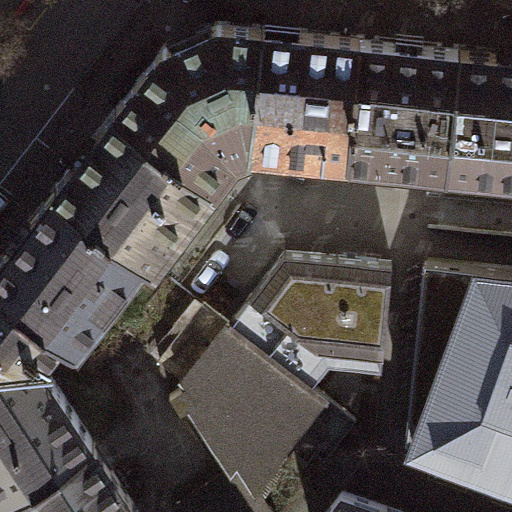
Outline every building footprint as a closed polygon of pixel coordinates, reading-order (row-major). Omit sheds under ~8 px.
[(236,149),(250,144),(254,104),(263,24),(220,19),(193,31),(166,43),(116,107),(211,181),(236,149)] [(290,148),(348,154),(360,34),(345,32),(300,28),(281,26),(263,24),(254,104),(250,144),(269,146),(290,148)] [(348,154),(448,164),(460,44),(448,43),(410,39),(371,35),(360,34),(348,154)] [(473,45),(460,44),(448,164),(511,170),(511,49),(510,49),(473,45)] [(151,258),(211,181),(116,107),(96,133),(65,172),(55,185),(143,252),(151,258)] [(73,342),(143,252),(55,185),(48,194),(0,256),(0,281),(62,330),(60,332),(73,342)] [(313,383),(329,363),(383,368),(392,260),(285,251),(231,321),(313,384),(313,383)] [(511,269),(425,260),(407,440),(511,477),(511,269)] [(0,281),(0,489),(3,494),(92,436),(40,357),(60,332),(62,330),(0,281)] [(160,357),(183,376),(183,377),(187,383),(171,394),(182,411),(199,400),(239,461),(257,488),(259,486),(298,435),(326,456),(357,417),(313,383),(313,384),(231,321),(204,300),(160,357)] [(141,511),(103,454),(92,436),(3,494),(13,510),(14,511),(141,511)] [(276,511),(259,486),(257,488),(239,461),(176,502),(183,511),(276,511)] [(326,511),(344,490),(320,471),(288,511),(326,511)] [(407,511),(344,490),(326,511),(407,511)]
